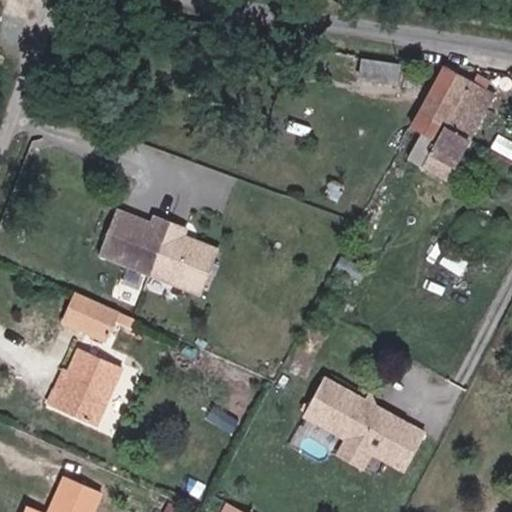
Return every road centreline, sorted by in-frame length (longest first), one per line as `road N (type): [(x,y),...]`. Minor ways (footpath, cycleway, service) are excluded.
road 1 (residential): [(258,0),(511,51)]
road 2 (residential): [(79,0),(0,181)]
